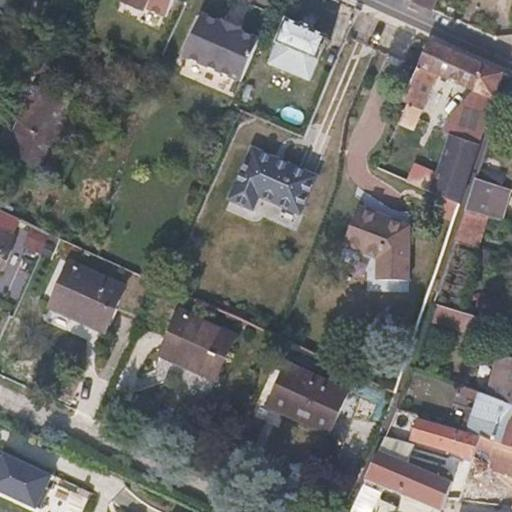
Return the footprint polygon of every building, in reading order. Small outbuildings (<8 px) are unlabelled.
[(76,19),(83,3),(76,0),(53,0),(51,7),(76,19)] [(121,0),(119,7),(142,18),(144,15),(162,23),(172,0),(121,0)] [(436,0),(411,0),(433,10),(436,0)] [(223,23),(204,15),(186,57),(241,82),(259,39),(241,31),(241,29),(232,25),(224,21),(223,23)] [(287,19),(268,63),(311,82),(329,37),(314,30),(314,29),(303,24),(303,26),(287,19)] [(438,75),(463,86),(475,91),(487,68),(459,55),(430,43),(404,103),(409,105),(405,114),(418,120),(438,75)] [(432,193),(460,206),(480,146),(495,100),(503,76),(503,75),(495,72),(487,68),(475,91),(449,119),(442,131),(450,137),(437,176),(432,193)] [(35,87),(29,101),(26,107),(24,113),(7,151),(50,171),(78,106),(35,87)] [(285,163),(252,149),(230,200),(254,210),(260,197),(301,215),(317,178),(285,163)] [(432,193),(437,176),(415,166),(407,182),(432,193)] [(511,190),(477,180),(466,211),(487,217),(502,222),(511,190)] [(384,217),(359,207),(344,246),(378,259),(378,280),(408,282),(410,227),(384,217)] [(487,217),(466,211),(455,243),(478,250),(487,217)] [(19,220),(4,214),(0,212),(0,267),(13,238),(11,238),(19,220)] [(49,234),(35,228),(27,246),(41,252),(49,234)] [(105,333),(107,329),(126,288),(71,264),(51,308),(105,333)] [(428,322),(451,329),(473,335),(478,317),(434,304),(428,322)] [(236,336),(181,311),(171,334),(161,356),(217,381),(236,336)] [(489,397),(511,404),(511,357),(500,354),(489,397)] [(289,366),(279,387),(270,407),(330,435),(349,393),(289,366)] [(463,395),(479,401),(476,410),(468,408),(461,432),(468,434),(482,438),(511,447),(511,404),(489,397),(465,387),(463,395)] [(473,465),(475,459),(482,438),(468,434),(461,432),(418,420),(417,420),(411,441),(469,456),(466,464),(473,466),(473,465)] [(386,437),(380,451),(408,463),(415,445),(386,437)] [(511,447),(482,438),(475,459),(473,465),(502,473),(511,476),(511,447)] [(408,463),(380,451),(364,486),(372,489),(376,481),(444,510),(448,498),(453,482),(408,463)] [(460,503),(499,506),(501,492),(497,491),(502,473),(473,465),(473,466),(460,503)]
